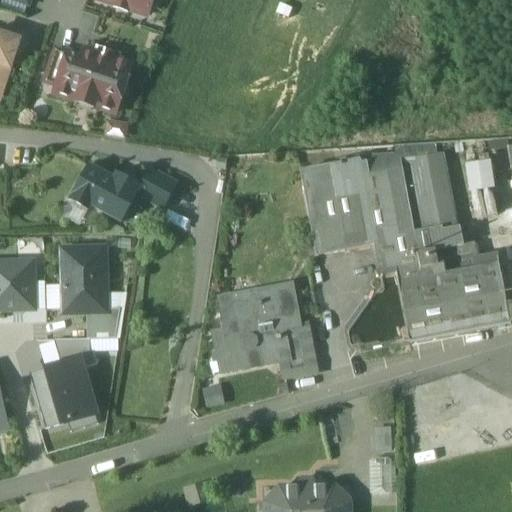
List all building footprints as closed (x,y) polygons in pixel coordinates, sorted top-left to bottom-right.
[(96,0),(96,1),(114,7),(113,9),(128,14),(129,12),(147,18),(152,0),(96,0)] [(6,39),(0,36),(0,101),(7,82),(12,79),(13,74),(11,69),(15,56),(21,58),(23,50),(16,36),(8,33),(6,39)] [(55,52),(44,86),(57,90),(68,56),(55,52)] [(115,61),(94,54),(93,57),(83,54),(81,60),(68,56),(57,90),(55,96),(115,116),(131,69),(114,64),(115,61)] [(124,127),(108,125),(106,137),(122,139),(124,127)] [(436,157),(433,157),(431,145),(395,147),(412,240),(451,232),(451,231),(436,157)] [(395,147),(357,150),(360,162),(376,247),(375,247),(381,278),(396,275),(394,260),(435,252),(439,276),(495,265),(495,264),(499,263),(497,254),(475,258),(473,244),(462,247),(459,230),(451,231),(451,232),(412,240),(395,147)] [(357,150),(337,151),(333,152),(337,166),(360,162),(357,150)] [(471,193),(473,192),(478,217),(499,213),(495,189),(498,188),(493,159),(466,164),(471,193)] [(337,166),(301,173),(314,246),(316,258),(317,258),(375,247),(376,247),(360,162),(337,166)] [(89,167),(70,202),(90,213),(92,209),(121,225),(140,189),(116,176),(114,180),(89,167)] [(177,185),(151,171),(137,197),(163,211),(177,185)] [(314,246),(298,249),(300,261),(316,258),(314,246)] [(106,250),(62,251),(63,317),(87,316),(107,316),(106,250)] [(435,252),(394,260),(396,275),(397,276),(398,284),(439,276),(435,252)] [(439,276),(398,284),(410,344),(511,323),(511,303),(506,304),(499,263),(495,264),(495,265),(439,276)] [(0,265),(0,313),(34,313),(33,265),(0,265)] [(292,287),(219,300),(225,332),(227,340),(227,341),(275,332),(276,339),(285,337),(285,338),(301,335),(292,287)] [(107,316),(87,316),(90,341),(116,340),(115,316),(107,316)] [(225,332),(213,334),(215,342),(227,340),(225,332)] [(275,332),(227,341),(227,340),(215,342),(219,362),(222,374),(234,372),(289,362),(285,338),(285,337),(276,339),(275,332)] [(301,335),(285,338),(289,362),(292,378),(316,374),(309,334),(301,335)] [(90,341),(54,342),(62,367),(80,362),(82,370),(97,366),(94,354),(91,354),(90,341)] [(46,372),(49,379),(63,426),(96,416),(82,370),(80,362),(62,367),(46,372)] [(46,431),(63,426),(49,379),(32,384),(46,431)] [(299,489),(264,490),(264,511),(348,511),(348,488),(313,489),(313,484),(309,481),(302,481),(299,484),(299,489)]
